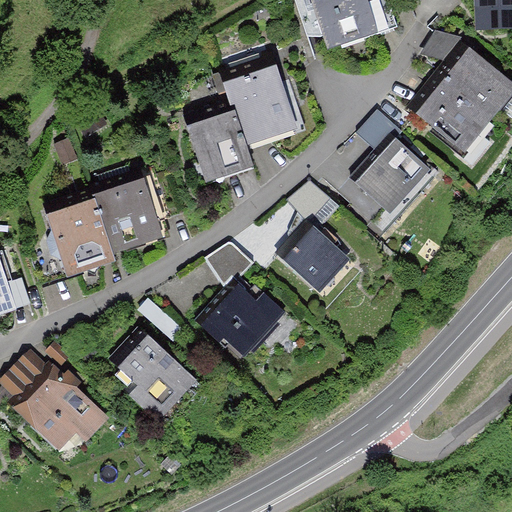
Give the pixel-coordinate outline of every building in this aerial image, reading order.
[(383,0),(316,0),(330,49),(392,32),(383,0)] [(511,0),(486,0),(488,26),(511,24),(511,0)] [(511,68),(474,41),(450,75),(511,120),(511,118),(511,68)] [(282,54),(228,71),(256,158),(310,141),(282,54)] [(450,75),(425,108),(487,153),(511,120),(450,75)] [(234,104),(189,120),(212,188),(258,172),(234,104)] [(448,171),(396,134),(363,178),(415,216),(448,171)] [(152,166),(101,182),(124,254),(175,238),(152,166)] [(292,197),(319,226),(341,205),(313,176),(292,197)] [(93,190),(46,206),(69,274),(116,259),(93,190)] [(362,263),(311,225),(287,255),(339,294),(362,263)] [(207,257),(225,284),(255,264),(236,237),(207,257)] [(0,259),(0,311),(17,305),(0,259)] [(241,280),(214,316),(268,359),(296,323),(241,280)] [(178,336),(186,324),(149,301),(142,312),(178,336)] [(216,393),(155,339),(122,376),(182,430),(216,393)] [(118,422),(55,373),(28,407),(91,456),(118,422)]
